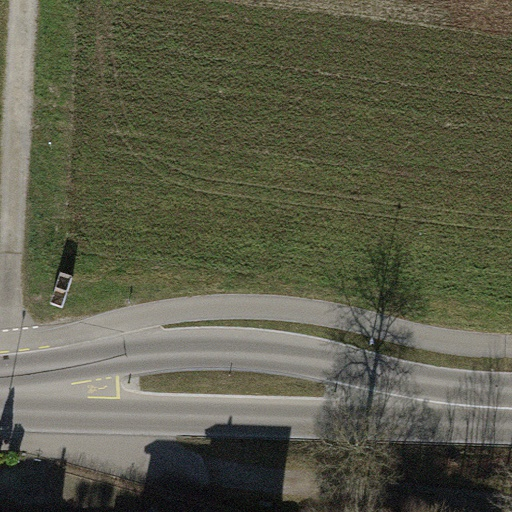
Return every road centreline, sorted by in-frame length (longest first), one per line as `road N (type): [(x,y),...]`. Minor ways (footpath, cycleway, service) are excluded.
road 1 (tertiary): [(511,405),(0,381)]
road 2 (track): [(511,510),(320,489),(152,456),(119,443),(94,382)]
road 3 (track): [(27,0),(9,341)]
